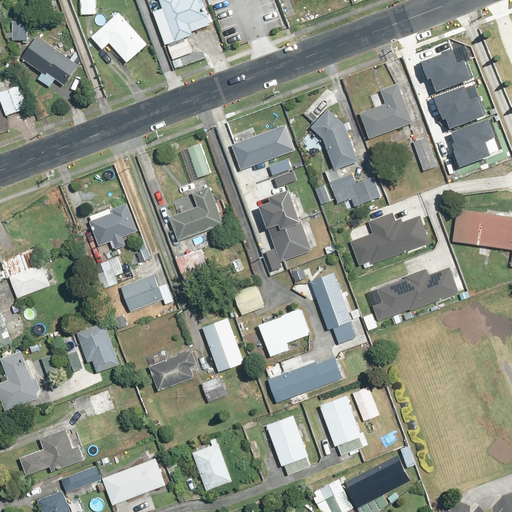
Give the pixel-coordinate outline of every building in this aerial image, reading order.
[(83,0),(83,13),(98,14),(98,0),(83,0)] [(159,0),(163,10),(157,12),(168,45),(170,44),(176,59),(195,52),(190,38),(196,35),(195,31),(214,24),(205,0),(159,0)] [(123,13),(95,37),(106,49),(113,43),(130,62),(150,44),(123,13)] [(31,43),(31,41),(32,19),(15,18),(14,33),(9,33),(8,39),(15,40),(15,42),(31,43)] [(41,37),(26,59),(49,76),(51,73),(68,85),(82,65),(41,37)] [(433,75),(438,88),(473,74),(467,57),(460,59),(455,46),(423,58),(430,76),(433,75)] [(419,104),(411,107),(404,83),(384,90),(389,104),(364,112),(373,137),(417,123),(416,121),(424,119),(419,104)] [(467,83),(436,95),(444,117),(447,117),(451,126),(488,112),(480,92),(472,95),(467,83)] [(29,89),(23,90),(22,85),(0,92),(9,116),(30,109),(27,100),(32,98),(29,89)] [(316,127),(326,137),(338,170),(362,161),(346,120),(330,110),(316,127)] [(489,117),(454,131),(459,145),(455,147),(461,162),(493,150),(488,136),(495,134),(489,117)] [(233,141),(242,166),(298,147),(288,121),(233,141)] [(430,137),(416,142),(425,170),(439,166),(430,137)] [(204,141),(186,148),(198,180),(216,173),(204,141)] [(274,173),(293,166),(289,156),(270,163),(274,173)] [(295,169),(276,176),(279,185),(298,178),(295,169)] [(355,175),(334,182),(341,203),(355,198),(358,208),(384,199),(377,177),(358,183),(355,175)] [(262,202),(282,259),(314,248),(292,187),(272,194),(273,198),(262,202)] [(227,224),(214,188),(198,194),(202,206),(173,216),(181,240),(227,224)] [(130,202),(93,216),(104,246),(114,242),(116,250),(131,244),(128,235),(141,230),(130,202)] [(511,215),(460,210),(457,241),(511,247),(511,215)] [(374,261),(375,265),(434,243),(424,216),(406,223),(404,217),(399,219),(397,212),(372,222),(377,234),(355,242),(363,265),(374,261)] [(206,247),(179,256),(189,287),(216,278),(206,247)] [(120,257),(99,265),(107,287),(120,283),(117,274),(125,271),(120,257)] [(169,300),(154,260),(132,268),(135,278),(118,284),(129,314),(169,300)] [(45,264),(13,277),(21,298),(53,285),(45,264)] [(378,305),(385,323),(462,295),(452,267),(431,275),(429,268),(379,286),(385,302),(378,305)] [(361,337),(338,272),(314,280),(331,330),(337,328),(342,343),(361,337)] [(261,286),(239,294),(245,314),(268,307),(261,286)] [(302,310),(263,324),(275,359),(295,352),(291,341),(311,334),(302,310)] [(0,347),(15,342),(3,311),(0,312),(0,347)] [(127,315),(116,319),(121,332),(131,329),(127,315)] [(232,319),(206,328),(221,371),(247,362),(232,319)] [(123,365),(108,320),(80,330),(92,363),(97,361),(101,372),(123,365)] [(44,398),(27,349),(4,357),(12,380),(0,384),(0,388),(8,410),(44,398)] [(80,349),(68,353),(73,371),(86,367),(80,349)] [(161,390),(197,377),(193,367),(201,365),(196,351),(153,367),(161,390)] [(62,374),(55,353),(42,357),(49,378),(62,374)] [(338,356),(271,380),(279,402),(346,379),(338,356)] [(223,376),(203,384),(212,405),(231,396),(223,376)] [(112,388),(90,395),(97,416),(118,410),(112,388)] [(339,446),(341,445),(344,454),(366,445),(363,436),(366,435),(350,395),(324,405),(339,446)] [(314,466),(298,416),(272,425),(285,465),(288,464),(291,473),(314,466)] [(76,448),(69,428),(43,437),(47,447),(23,455),(31,476),(56,467),(56,470),(89,458),(85,445),(76,448)] [(237,480),(222,439),(213,442),(214,445),(197,452),(211,489),(237,480)] [(159,458),(105,478),(115,505),(169,485),(159,458)] [(391,459),(348,482),(361,507),(404,485),(391,459)] [(99,466),(64,477),(69,491),(103,479),(99,466)] [(346,511),(356,507),(342,478),(315,491),(325,511),(346,511)] [(81,511),(73,511),(65,491),(42,500),(46,511),(88,511),(88,510),(81,511)] [(396,501),(391,494),(379,503),(384,511),(396,501)]
